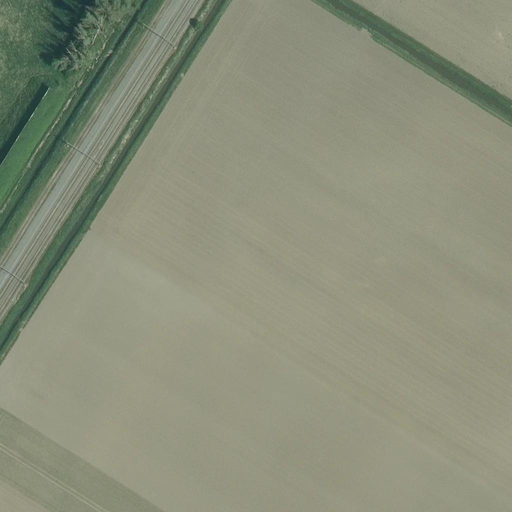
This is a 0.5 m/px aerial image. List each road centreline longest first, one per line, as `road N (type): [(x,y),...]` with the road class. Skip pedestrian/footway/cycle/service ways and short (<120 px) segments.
road 1 (track): [(0,264),(167,0)]
road 2 (residential): [(404,25),(511,93)]
